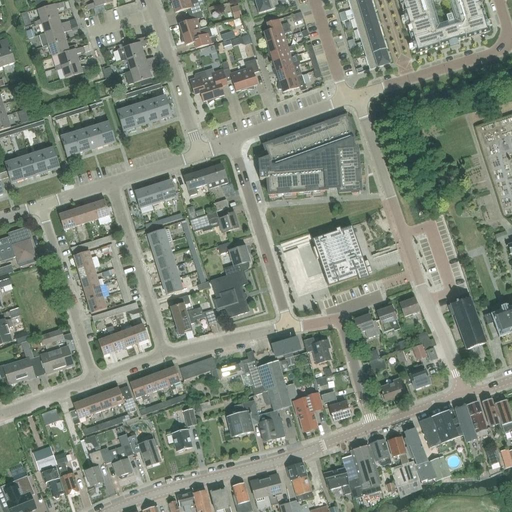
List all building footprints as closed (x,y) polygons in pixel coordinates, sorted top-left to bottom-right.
[(92,0),(94,4),(86,7),(88,12),(112,4),(111,0),(92,0)] [(181,0),(171,3),(173,9),(174,9),(175,14),(187,10),(189,16),(201,12),(199,6),(204,5),(202,0),(181,0)] [(254,0),(259,14),(279,8),(276,0),(254,0)] [(349,0),(348,1),(352,15),(373,9),(370,0),(349,0)] [(479,0),(398,0),(416,55),(490,32),(479,0)] [(35,25),(58,18),(56,10),(64,8),(62,3),(37,11),(41,21),(34,23),(35,25)] [(238,5),(229,6),(231,17),(240,16),(238,5)] [(373,9),(352,15),(357,29),(377,23),(373,9)] [(203,18),(201,12),(189,16),(191,21),(179,25),(180,30),(179,30),(181,36),(200,30),(197,20),(203,18)] [(301,13),(293,15),(295,21),(303,18),(301,13)] [(61,25),(58,18),(35,25),(36,27),(42,25),(45,35),(70,27),(68,22),(61,25)] [(266,44),(285,38),(292,36),(288,24),(281,26),(279,20),(266,24),(269,32),(263,34),(264,37),(262,39),(266,44)] [(377,23),(357,29),(361,43),(381,37),(377,23)] [(42,48),(66,41),(64,34),(71,31),(70,27),(45,35),(48,44),(41,46),(42,48)] [(209,28),(200,30),(181,36),(181,43),(185,43),(186,47),(197,43),(199,49),(217,43),(215,37),(212,38),(209,28)] [(239,46),(250,42),(248,34),(237,38),(239,46)] [(147,37),(136,41),(137,44),(117,51),(121,63),(127,61),(144,55),(142,48),(150,46),(147,37)] [(381,37),(361,43),(365,57),(386,51),(381,37)] [(270,54),(288,48),(285,38),(266,44),(268,50),(269,50),(270,54)] [(0,52),(0,61),(2,69),(14,65),(7,41),(0,43),(3,52),(0,52)] [(52,58),(57,57),(77,50),(76,46),(68,48),(66,41),(42,48),(43,50),(49,48),(52,58)] [(272,64),(291,58),(289,53),(295,51),(293,47),(288,48),(270,54),(271,58),(270,58),(272,64)] [(82,48),(77,50),(57,57),(60,66),(55,67),(56,69),(78,63),(76,56),(84,53),(82,48)] [(385,51),(365,57),(369,71),(390,65),(385,51)] [(323,52),(316,54),(319,63),(326,61),(323,52)] [(130,73),(156,64),(154,60),(146,63),(144,55),(127,61),(130,73)] [(275,69),(276,73),(300,66),(298,60),(292,62),(291,58),(272,64),(274,70),(275,69)] [(241,72),(247,90),(254,90),(254,87),(257,86),(253,74),(259,73),(255,61),(245,64),(246,70),(241,72)] [(81,70),(78,63),(56,69),(56,72),(61,70),(64,80),(90,72),(88,67),(81,70)] [(241,92),(247,90),(241,72),(231,75),(229,69),(227,63),(222,65),(224,70),(223,71),(226,83),(232,81),(236,93),(241,91),(241,92)] [(156,64),(130,73),(125,75),(129,87),(152,79),(149,71),(157,69),(156,64)] [(298,66),(276,73),(277,77),(276,77),(278,83),(297,77),(301,76),(298,66)] [(213,70),(205,73),(214,101),(220,99),(220,98),(224,96),(221,84),(226,83),(223,71),(214,74),(213,70)] [(314,71),(314,72),(319,88),(324,86),(319,70),(314,71)] [(214,101),(205,73),(203,73),(196,76),(195,78),(196,79),(190,81),(193,93),(199,92),(203,103),(206,102),(208,105),(214,101)] [(301,76),(297,77),(278,83),(278,90),(281,90),(283,93),(300,88),(301,92),(306,90),(301,76)] [(153,101),(159,120),(171,116),(165,97),(153,101)] [(153,101),(141,105),(147,124),(159,120),(153,101)] [(135,128),(147,124),(141,105),(129,109),(135,128)] [(123,132),(135,128),(129,109),(117,113),(123,132)] [(0,132),(10,129),(6,117),(0,119),(0,132)] [(339,142),(352,138),(353,137),(349,125),(350,125),(348,120),(347,120),(346,117),(338,120),(338,122),(333,124),(339,142)] [(97,127),(103,146),(115,142),(109,123),(97,127)] [(326,147),(339,142),(333,124),(327,126),(326,124),(318,126),(326,147)] [(312,152),(326,147),(318,126),(310,129),(311,132),(306,134),(312,152)] [(85,131),(91,150),(103,146),(97,127),(85,131)] [(73,134),(79,154),(91,150),(85,131),(73,134)] [(291,136),(299,157),(312,152),(306,134),(300,136),(299,133),(291,136)] [(67,157),(79,154),(73,134),(61,138),(67,157)] [(285,162),(299,157),(291,136),(283,139),(284,142),(279,144),(285,162)] [(271,167),(268,158),(258,161),(259,181),(266,180),(266,184),(267,184),(266,175),(281,173),(296,172),(310,171),(325,170),(327,190),(338,189),(338,179),(337,165),(335,150),(353,149),(352,138),(339,142),(326,147),(312,152),(299,157),(285,162),(271,167)] [(264,146),(268,158),(271,167),(285,162),(279,144),(273,146),(272,143),(264,146)] [(357,148),(353,149),(335,150),(337,165),(358,163),(358,155),(355,155),(354,149),(357,149),(357,148)] [(41,154),(48,173),(60,169),(53,150),(41,154)] [(48,173),(41,154),(29,158),(36,177),(48,173)] [(36,177),(29,158),(17,162),(24,181),(36,177)] [(2,175),(4,181),(10,179),(12,185),(24,181),(17,162),(5,166),(8,173),(2,175)] [(338,179),(357,178),(356,172),(359,171),(358,163),(337,165),(338,179)] [(222,165),(203,171),(207,185),(209,190),(228,183),(222,165)] [(327,191),(327,190),(325,170),(310,171),(312,189),(318,189),(318,192),(327,191)] [(195,189),(207,185),(203,171),(190,176),(189,175),(185,176),(184,178),(188,191),(190,197),(197,195),(195,189)] [(296,172),(297,194),(306,193),(305,190),(312,189),(310,171),(296,172)] [(289,194),(297,194),(296,172),(281,173),(283,192),(289,191),(289,194)] [(266,175),(267,184),(268,196),(277,195),(277,192),(283,192),(281,173),(266,175)] [(357,184),(357,178),(338,179),(338,189),(339,194),(351,193),(352,194),(357,194),(357,193),(361,192),(360,184),(357,184)] [(159,186),(164,201),(176,197),(171,182),(159,186)] [(152,205),(164,201),(159,186),(147,189),(152,205)] [(140,209),(152,205),(147,189),(135,193),(140,209)] [(93,205),(98,220),(109,216),(105,201),(93,205)] [(226,201),(213,205),(216,213),(229,209),(226,201)] [(87,224),(98,220),(93,205),(82,209),(87,224)] [(193,207),(186,210),(190,221),(197,219),(193,207)] [(87,224),(82,209),(70,212),(75,227),(87,224)] [(75,227),(70,212),(59,216),(64,231),(75,227)] [(199,218),(190,221),(193,233),(203,231),(202,228),(210,226),(212,231),(219,229),(221,234),(239,228),(234,214),(218,219),(216,213),(211,214),(199,218)] [(169,218),(171,222),(182,219),(181,214),(169,218)] [(157,222),(158,226),(171,222),(169,218),(157,222)] [(146,230),(158,226),(157,222),(145,225),(146,230)] [(185,237),(191,236),(187,224),(182,225),(185,237)] [(315,248),(312,249),(316,260),(319,260),(328,288),(372,273),(368,261),(364,262),(352,227),(313,240),(315,248)] [(0,263),(17,258),(20,267),(38,261),(37,257),(36,257),(31,242),(32,242),(27,229),(8,235),(9,238),(0,240),(0,263)] [(508,242),(504,230),(496,233),(500,245),(508,242)] [(151,248),(167,243),(163,231),(148,236),(151,248)] [(104,239),(106,244),(116,240),(115,235),(104,239)] [(185,237),(189,249),(194,248),(191,236),(185,237)] [(94,247),(106,244),(104,239),(93,242),(94,247)] [(83,251),(94,247),(93,242),(81,246),(83,251)] [(155,260),(171,255),(167,243),(151,248),(155,260)] [(226,277),(247,270),(248,270),(249,267),(249,265),(248,263),(250,262),(245,247),(234,250),(232,243),(218,247),(220,255),(229,252),(234,266),(224,269),(226,277)] [(110,259),(116,257),(112,245),(106,247),(110,259)] [(73,254),(83,251),(81,246),(71,249),(73,254)] [(193,261),(198,260),(194,248),(189,249),(193,261)] [(77,269),(93,264),(95,263),(98,262),(97,257),(91,259),(89,252),(74,257),(77,269)] [(159,272),(174,267),(171,255),(155,260),(159,272)] [(114,270),(119,268),(116,257),(110,259),(114,270)] [(193,261),(197,273),(202,272),(198,260),(193,261)] [(96,275),(93,264),(77,269),(81,280),(96,275)] [(162,284),(178,279),(174,267),(159,272),(162,284)] [(117,282),(123,280),(119,268),(114,270),(117,282)] [(246,271),(247,270),(226,277),(211,281),(216,299),(213,300),(217,311),(225,309),(228,319),(249,313),(242,287),(248,285),(244,272),(246,271)] [(203,275),(202,272),(197,273),(201,285),(197,286),(199,292),(210,288),(206,274),(203,275)] [(81,280),(84,292),(100,287),(96,275),(81,280)] [(12,289),(8,276),(0,278),(0,307),(1,308),(0,304),(0,288),(2,288),(4,291),(12,289)] [(182,291),(178,279),(162,284),(166,296),(182,291)] [(126,291),(123,280),(117,282),(121,293),(126,291)] [(108,285),(100,287),(84,292),(88,303),(103,298),(101,293),(109,290),(108,285)] [(130,302),(126,291),(121,293),(124,304),(130,302)] [(175,322),(203,313),(201,308),(186,313),(184,306),(190,304),(188,296),(175,300),(178,306),(170,309),(175,322)] [(107,310),(103,298),(88,303),(91,315),(107,310)] [(422,320),(419,312),(414,299),(399,304),(404,317),(415,314),(418,321),(422,320)] [(456,304),(448,307),(449,309),(451,308),(465,351),(486,343),(470,299),(458,303),(457,302),(456,303),(456,304)] [(136,303),(125,307),(126,313),(138,309),(136,303)] [(511,307),(509,309),(507,305),(500,308),(502,312),(491,315),(491,314),(484,316),(487,325),(493,323),(499,338),(511,333),(511,307)] [(114,311),(115,316),(126,313),(125,307),(114,311)] [(392,307),(376,312),(381,325),(384,333),(393,330),(394,332),(400,330),(392,307)] [(115,316),(114,311),(102,314),(103,320),(115,316)] [(212,311),(203,313),(175,322),(179,336),(192,332),(190,325),(195,324),(194,321),(207,317),(209,326),(216,324),(212,311)] [(103,320),(102,314),(92,317),(94,323),(103,320)] [(369,315),(354,320),(359,334),(365,331),(368,340),(381,335),(376,322),(372,323),(369,315)] [(0,322),(0,345),(10,342),(6,329),(13,327),(11,321),(3,321),(0,322)] [(132,330),(137,344),(148,340),(143,325),(132,330)] [(132,330),(120,334),(126,348),(137,344),(132,330)] [(61,332),(49,336),(51,344),(60,371),(73,366),(68,349),(58,352),(57,349),(60,349),(58,342),(64,340),(61,332)] [(419,345),(422,343),(430,341),(429,341),(427,332),(416,336),(419,345)] [(26,333),(15,336),(18,344),(29,341),(26,333)] [(126,348),(120,334),(110,338),(114,353),(126,348)] [(41,358),(35,359),(37,367),(43,365),(47,375),(60,371),(51,344),(49,336),(42,338),(39,339),(42,347),(45,346),(47,353),(49,352),(50,354),(41,358)] [(103,357),(114,353),(110,338),(98,342),(103,357)] [(297,339),(284,343),(289,358),(293,357),(292,353),(300,350),(297,339)] [(313,339),(304,342),(307,353),(312,352),(316,364),(328,361),(325,349),(330,348),(328,341),(323,342),(323,341),(321,342),(315,344),(313,339)] [(434,339),(429,341),(430,341),(422,343),(425,350),(436,346),(434,339)] [(404,341),(398,343),(401,351),(407,349),(404,341)] [(284,343),(272,346),(275,358),(283,356),(285,360),(289,358),(284,343)] [(422,345),(412,349),(417,362),(427,358),(422,345)] [(431,362),(437,360),(433,348),(427,351),(431,362)] [(369,363),(379,359),(376,350),(366,354),(369,363)] [(405,351),(398,353),(401,361),(408,359),(405,351)] [(216,369),(210,371),(213,382),(219,380),(220,382),(245,374),(245,373),(247,373),(254,396),(265,393),(257,369),(252,352),(246,354),(248,361),(241,364),(240,362),(216,370),(216,369)] [(210,371),(216,369),(212,358),(206,359),(210,371)] [(381,365),(371,369),(373,375),(383,371),(387,370),(383,358),(379,359),(381,365)] [(0,380),(1,380),(0,380),(6,378),(8,385),(27,379),(28,380),(34,378),(31,369),(37,367),(35,359),(4,369),(3,367),(0,368),(0,380)] [(201,361),(205,373),(210,371),(206,359),(201,361)] [(381,365),(379,359),(369,363),(371,369),(381,365)] [(196,363),(200,375),(205,373),(201,361),(196,363)] [(267,393),(273,412),(276,412),(291,408),(282,377),(278,362),(257,369),(265,393),(267,393)] [(190,365),(194,376),(200,375),(196,363),(190,365)] [(185,367),(189,378),(194,376),(190,365),(185,367)] [(422,365),(415,367),(418,374),(410,377),(406,378),(409,385),(412,384),(414,390),(430,384),(425,371),(424,371),(422,365)] [(183,380),(189,378),(185,367),(179,369),(183,380)] [(163,372),(169,387),(171,391),(176,389),(174,385),(180,383),(175,368),(163,372)] [(157,391),(169,387),(163,372),(152,376),(157,391)] [(152,376),(141,381),(146,395),(157,391),(152,376)] [(393,384),(380,389),(381,394),(384,403),(404,395),(399,379),(393,382),(393,384)] [(135,400),(146,395),(141,381),(129,385),(135,400)] [(107,393),(112,408),(123,404),(126,412),(135,408),(128,387),(119,390),(118,389),(107,393)] [(113,411),(112,408),(107,393),(96,397),(101,412),(107,410),(108,413),(113,411)] [(333,422),(350,417),(345,403),(337,405),(333,393),(321,397),(323,403),(329,401),(330,407),(328,408),(333,422)] [(174,399),(176,405),(187,401),(185,395),(174,399)] [(318,395),(292,402),(297,417),(299,416),(303,433),(305,432),(307,433),(311,432),(312,430),(318,429),(313,412),(323,409),(318,395)] [(101,412),(96,397),(84,401),(90,416),(101,412)] [(164,409),(176,405),(174,399),(162,404),(164,409)] [(497,431),(501,429),(491,399),(482,402),(490,428),(495,426),(497,431)] [(75,411),(71,413),(74,422),(79,420),(90,416),(84,401),(73,405),(75,411)] [(511,429),(511,419),(506,401),(494,404),(504,434),(509,432),(509,431),(511,429)] [(236,415),(226,418),(231,438),(253,432),(251,426),(259,424),(254,402),(234,407),(236,415)] [(481,413),(478,402),(466,406),(476,433),(486,429),(481,413)] [(153,413),(164,409),(162,404),(151,407),(153,413)] [(141,417),(153,413),(151,407),(140,411),(141,417)] [(458,409),(455,410),(463,436),(465,441),(476,438),(475,433),(466,407),(462,408),(462,409),(459,410),(458,409)] [(452,410),(419,424),(429,449),(437,446),(440,454),(446,452),(445,450),(455,446),(453,440),(462,436),(452,410)] [(187,427),(196,425),(192,411),(184,413),(187,427)] [(269,414),(259,417),(260,423),(259,423),(264,444),(266,443),(268,445),(270,444),(272,442),(276,441),(276,440),(285,438),(280,418),(278,419),(276,412),(273,412),(269,413),(269,414)] [(116,419),(118,425),(130,420),(128,415),(116,419)] [(107,429),(118,425),(116,419),(105,423),(107,429)] [(95,433),(107,429),(105,423),(94,427),(95,433)] [(85,436),(95,433),(94,427),(83,431),(85,436)] [(186,427),(182,428),(176,429),(177,433),(172,434),(176,452),(178,452),(179,453),(184,452),(183,450),(191,448),(189,437),(192,436),(191,429),(187,430),(186,427)] [(415,429),(404,433),(406,439),(404,440),(411,460),(414,459),(416,466),(415,467),(416,471),(417,471),(421,482),(427,480),(428,481),(435,479),(429,463),(428,462),(415,429)] [(107,449),(100,452),(103,461),(104,461),(106,465),(112,462),(117,478),(119,477),(119,478),(121,479),(126,478),(127,476),(126,474),(132,472),(126,457),(132,455),(125,436),(118,438),(121,448),(108,452),(107,449)] [(392,440),(387,441),(392,458),(399,456),(401,466),(390,469),(396,488),(419,481),(416,471),(415,467),(413,462),(408,463),(401,438),(396,439),(394,439),(392,440)] [(137,441),(131,444),(137,462),(143,460),(146,468),(151,466),(151,468),(153,469),(158,467),(159,465),(158,464),(160,463),(155,447),(157,446),(154,440),(139,445),(137,441)] [(370,445),(375,462),(379,461),(380,466),(382,467),(391,464),(390,458),(384,440),(370,445)] [(355,482),(349,483),(351,494),(353,500),(360,498),(382,491),(380,485),(375,468),(369,446),(350,451),(359,479),(355,480),(354,480),(355,482)] [(51,448),(33,454),(39,472),(57,466),(51,448)] [(487,464),(495,463),(493,449),(485,450),(487,464)] [(511,459),(509,452),(508,449),(500,452),(503,462),(511,459)] [(94,469),(85,472),(90,487),(103,482),(97,464),(103,462),(103,461),(100,452),(89,456),(94,469)] [(65,454),(54,457),(57,466),(68,463),(65,454)] [(429,463),(435,479),(436,481),(447,477),(440,458),(429,463)] [(292,481),(307,477),(303,464),(286,469),(290,482),(292,481)] [(67,496),(79,492),(73,474),(68,475),(65,465),(58,468),(67,496)] [(8,508),(2,510),(2,511),(31,511),(35,510),(35,508),(31,496),(34,495),(23,467),(10,472),(16,487),(4,492),(8,502),(6,503),(8,508)] [(59,496),(64,494),(59,479),(56,469),(42,474),(45,484),(47,483),(52,498),(53,497),(56,500),(59,499),(59,496)] [(344,469),(324,474),(328,491),(342,487),(344,496),(351,494),(349,485),(344,469)] [(264,480),(271,506),(277,505),(276,498),(273,498),(272,496),(282,493),(277,476),(269,478),(269,479),(264,480)] [(311,492),(307,477),(292,481),(298,502),(313,498),(311,492)] [(265,508),(271,506),(264,480),(259,482),(259,481),(250,483),(255,500),(265,498),(265,501),(263,501),(265,508)] [(388,493),(395,491),(392,482),(385,483),(388,493)] [(237,486),(232,488),(235,496),(233,496),(237,511),(240,511),(244,511),(242,504),(249,502),(244,485),(242,485),(241,484),(238,485),(237,486)] [(212,493),(210,493),(215,511),(224,510),(224,511),(230,511),(230,508),(225,490),(220,491),(220,490),(219,490),(219,491),(218,491),(218,490),(211,492),(212,493)] [(210,511),(206,491),(193,494),(195,504),(197,511),(210,511)] [(192,493),(177,497),(179,506),(179,508),(183,507),(184,511),(191,511),(190,508),(196,506),(192,493)] [(373,495),(365,497),(366,503),(375,501),(373,495)] [(176,502),(168,504),(170,511),(178,511),(177,506),(176,502)] [(309,511),(307,505),(300,507),(299,504),(297,504),(296,502),(289,504),(291,511),(309,511)]
